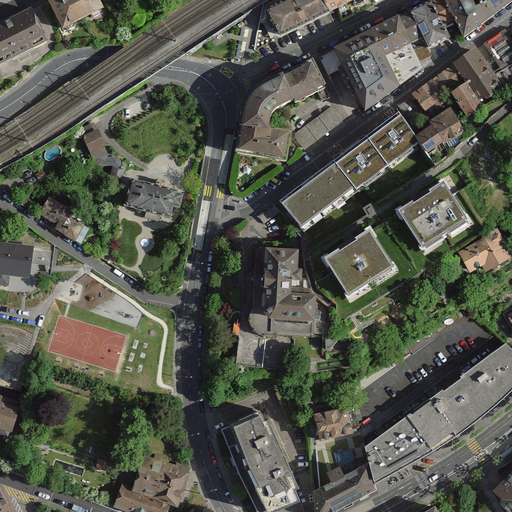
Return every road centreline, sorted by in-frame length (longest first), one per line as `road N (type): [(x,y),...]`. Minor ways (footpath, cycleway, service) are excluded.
road 1 (residential): [(511,17),(237,211),(210,208)]
road 2 (secondary): [(212,94),(184,72),(81,58),(0,111)]
road 3 (residential): [(193,303),(143,294),(0,201)]
road 4 (residential): [(212,94),(406,0)]
road 5 (secondary): [(226,511),(196,431),(188,372),(193,303)]
road 6 (secondary): [(511,428),(382,511)]
